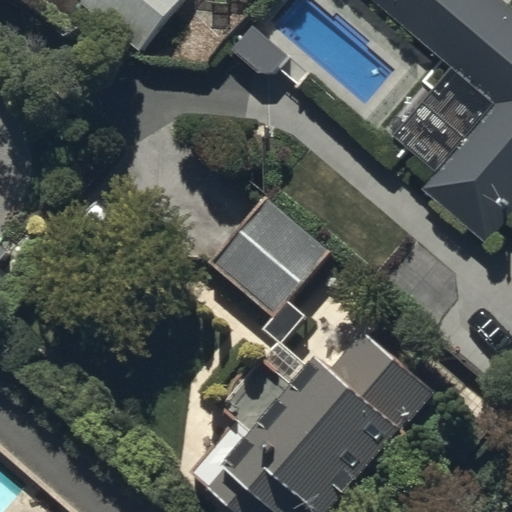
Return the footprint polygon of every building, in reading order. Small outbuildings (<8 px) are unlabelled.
[(185,0),(74,0),(141,54),(185,0)] [(511,13),(496,0),(370,0),(459,74),(501,110),(441,180),(427,196),(491,250),(511,226),(511,13)] [(441,180),(501,110),(459,74),(399,144),(441,180)] [(336,249),(266,190),(208,260),(272,313),(264,322),(285,340),(311,309),(296,296),(336,249)] [(0,257),(12,243),(0,233),(0,257)] [(446,388),(366,329),(340,365),(319,350),(299,377),(260,348),(222,398),(241,412),(193,476),(240,511),(264,511),(272,501),(286,511),(298,511),(311,495),(331,511),(370,459),(385,470),(446,388)]
